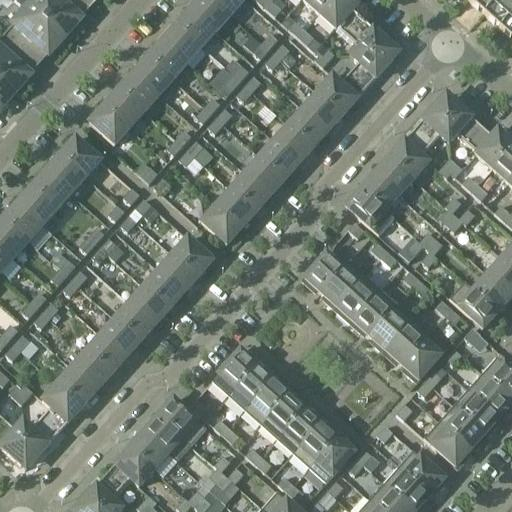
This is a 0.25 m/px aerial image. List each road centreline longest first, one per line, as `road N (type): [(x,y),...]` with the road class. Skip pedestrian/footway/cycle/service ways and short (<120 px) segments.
road 1 (residential): [(34,511),(147,384),(169,379),(265,273),(318,214),(319,192),(456,43)]
road 2 (residential): [(0,155),(140,0)]
